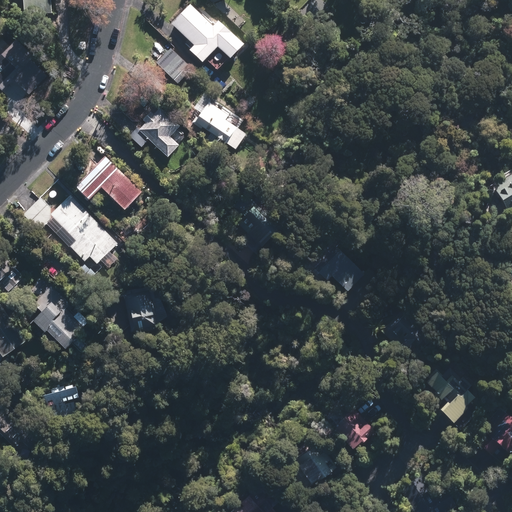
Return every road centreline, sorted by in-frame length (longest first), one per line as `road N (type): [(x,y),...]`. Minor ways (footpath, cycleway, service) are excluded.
road 1 (unknown): [(93,113),(123,157),(230,256),(286,298),(317,309),(364,349),(414,441)]
road 2 (residential): [(113,0),(86,101),(0,189)]
